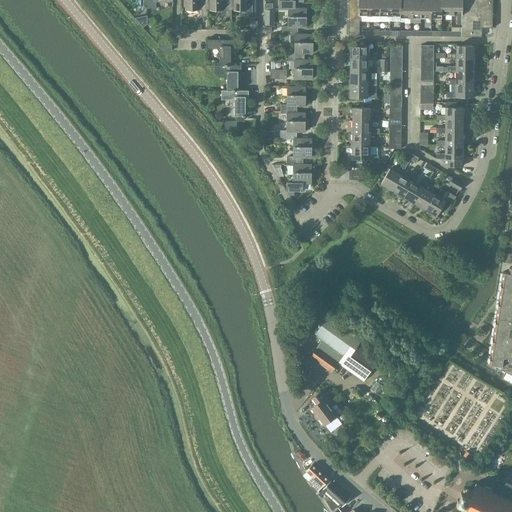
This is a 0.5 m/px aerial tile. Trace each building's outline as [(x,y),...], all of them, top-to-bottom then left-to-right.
[(147,0),(147,8),(156,9),(156,0),(173,1),(172,0),(147,0)] [(208,17),(208,10),(207,0),(183,0),(183,10),(201,10),(201,17),(208,17)] [(232,17),(232,10),(231,0),(207,0),(208,10),(225,10),(225,17),(232,17)] [(231,0),(232,10),(249,10),(249,17),(256,17),(255,0),(231,0)] [(288,10),(288,9),(295,9),(295,2),(304,2),(303,0),(285,0),(285,1),(279,1),(279,9),(288,10)] [(348,0),(348,35),(359,35),(359,30),(359,16),(358,0),(348,0)] [(359,16),(369,16),(369,0),(358,0),(359,16)] [(380,16),(379,0),(369,0),(369,16),(380,16)] [(390,0),(379,0),(380,16),(390,17),(390,0)] [(390,0),(390,17),(390,20),(396,20),(396,17),(400,17),(400,0),(390,0)] [(404,19),(411,19),(410,0),(400,0),(400,17),(400,18),(400,22),(404,22),(404,19)] [(421,19),(421,0),(410,0),(411,19),(421,19)] [(431,0),(421,0),(421,19),(431,19),(431,0)] [(441,0),(431,0),(431,19),(441,19),(442,15),(441,15),(441,0)] [(442,15),(452,15),(451,0),(441,0),(441,15),(442,15)] [(462,0),(451,0),(452,15),(457,15),(457,25),(461,25),(462,15),(462,0)] [(461,25),(461,31),(461,36),(482,37),(482,28),(492,28),(492,0),(462,0),(462,15),(461,25)] [(307,9),(295,9),(288,9),(288,10),(287,27),(298,27),(306,27),(307,9)] [(298,35),(298,27),(287,27),(282,26),(281,35),(295,35),(295,52),(288,52),(288,60),(294,60),(304,60),(304,52),(313,53),(313,35),(298,35)] [(220,49),(220,66),(231,66),(231,49),(234,49),(234,41),(207,40),(207,49),(220,49)] [(350,46),(350,59),(367,59),(376,59),(376,54),(367,54),(367,46),(350,46)] [(447,59),(457,59),(473,59),(474,46),(457,46),(457,54),(447,54),(447,59)] [(371,72),(381,72),(381,67),(380,67),(367,67),(367,59),(350,59),(350,71),(367,72),(371,72)] [(473,72),(473,59),(457,59),(457,67),(447,67),(447,72),(457,72),(473,72)] [(312,79),(313,60),(304,60),(294,60),(294,79),(312,79)] [(227,74),(227,90),(227,91),(238,91),(238,74),(241,74),(241,66),(231,66),(220,66),(214,66),(214,74),(227,74)] [(270,78),(287,78),(287,70),(275,70),(270,70),(270,78)] [(350,71),(350,84),(367,84),(376,85),(376,80),(371,80),(371,72),(367,72),(350,71)] [(448,85),(451,85),(473,85),(473,72),(457,72),(456,80),(447,80),(447,85),(448,85)] [(376,93),(367,93),(367,84),(350,84),(350,97),(364,97),(364,102),(372,102),(372,98),(376,98),(376,93)] [(447,93),(447,98),(473,98),(473,85),(451,85),(448,85),(448,93),(447,93)] [(281,113),(287,114),(287,113),(296,113),(296,106),(305,106),(306,87),(287,87),(287,105),(281,105),(281,113)] [(248,100),(249,91),(238,91),(227,91),(227,90),(222,90),(222,100),(235,100),(234,116),(245,117),(245,100),(248,100)] [(353,107),(353,120),(370,120),(379,120),(379,116),(370,115),(370,107),(353,107)] [(437,121),(446,121),(463,121),(463,108),(457,108),(446,108),(446,116),(437,116),(437,121)] [(287,113),(287,114),(286,131),(280,131),(280,139),(294,139),(296,139),(296,131),(305,131),(305,114),(296,113),(287,113)] [(369,128),(370,120),(353,120),(353,133),(369,133),(379,133),(379,129),(369,128)] [(436,134),(446,134),(463,134),(463,121),(446,121),(446,129),(437,128),(436,133),(436,134)] [(353,133),(352,146),(369,146),(379,146),(379,141),(369,141),(369,133),(353,133)] [(428,146),(428,133),(425,133),(419,133),(419,146),(428,146)] [(436,146),(446,146),(463,147),(463,134),(446,134),(446,141),(436,141),(436,146)] [(293,165),(293,164),(302,165),(303,157),(311,158),(311,139),(296,139),(294,139),(293,157),(287,157),(287,165),(293,165)] [(352,146),(352,159),(369,159),(369,163),(378,163),(381,163),(381,159),(378,158),(378,154),(369,154),(369,146),(352,146)] [(462,159),(463,147),(446,146),(446,154),(436,154),(436,159),(446,159),(446,165),(449,167),(461,167),(462,159)] [(381,183),(392,190),(401,176),(413,156),(407,152),(400,165),(401,165),(397,173),(390,169),(381,183)] [(353,162),(352,174),(362,175),(363,163),(353,162)] [(287,182),(286,191),(294,191),(302,191),(302,183),(311,183),(311,165),(302,165),(293,164),(293,165),(293,182),(287,182)] [(408,180),(401,176),(392,190),(403,197),(412,182),(417,174),(412,171),(408,180)] [(419,186),(412,182),(403,197),(414,203),(426,183),(428,180),(423,178),(419,186)] [(463,185),(453,179),(450,184),(460,190),(463,185)] [(425,210),(434,195),(439,187),(435,185),(433,187),(426,183),(414,203),(425,210)] [(313,201),(320,195),(315,188),(308,194),(313,201)] [(441,199),(434,195),(425,210),(426,210),(426,211),(426,213),(429,214),(431,214),(431,213),(436,216),(441,209),(447,212),(455,197),(446,191),(441,199)] [(337,212),(343,209),(338,201),(333,204),(337,212)] [(511,267),(510,268),(509,273),(504,273),(490,364),(504,367),(504,371),(511,375),(511,267)] [(350,356),(361,341),(362,340),(326,314),(312,334),(321,341),(310,357),(331,372),(343,356),(348,360),(350,356)] [(343,356),(338,364),(364,381),(370,371),(381,355),(366,344),(361,341),(350,356),(348,360),(343,356)] [(379,389),(386,381),(380,376),(373,384),(379,389)] [(317,404),(311,408),(324,425),(325,424),(331,432),(342,424),(336,416),(327,404),(332,400),(323,389),(317,394),(312,398),(317,404)] [(306,447),(302,453),(308,457),(312,451),(306,447)] [(448,455),(442,449),(439,453),(445,459),(448,455)] [(303,460),(306,457),(300,451),(297,454),(303,460)] [(312,486),(318,491),(329,480),(312,464),(306,471),(312,477),(309,480),(313,485),(312,486)] [(331,481),(324,489),(333,497),(331,499),(327,503),(329,505),(332,511),(339,503),(342,506),(349,498),(331,481)] [(458,501),(456,504),(457,507),(463,510),(462,511),(511,511),(511,485),(506,483),(500,495),(476,483),(472,491),(467,488),(464,489),(462,493),(461,492),(457,500),(458,501)]
